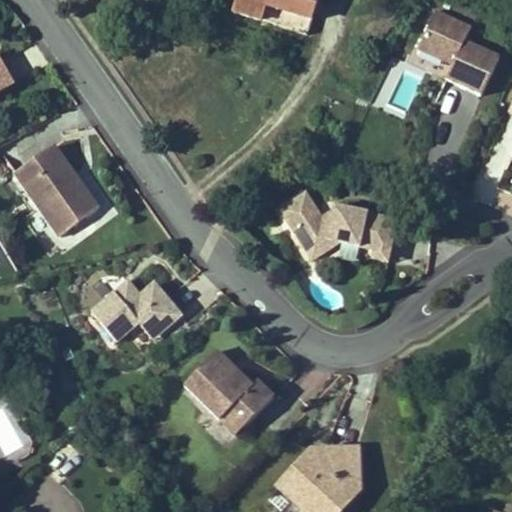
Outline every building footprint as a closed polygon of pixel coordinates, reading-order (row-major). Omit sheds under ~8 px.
[(308,35),(318,0),(237,0),(233,12),(308,35)] [(482,97),(501,58),(466,42),(472,28),(436,11),(419,50),(447,63),(449,58),(456,61),(453,66),(447,80),(482,97)] [(0,92),(12,86),(0,65),(0,92)] [(98,211),(53,147),(16,174),(61,238),(98,211)] [(322,218),(306,193),(301,196),(318,222),(327,225),(335,220),(332,216),(334,210),(322,218)] [(392,247),(398,221),(334,207),(334,210),(332,216),(335,220),(327,225),(318,222),(301,196),(279,210),(313,262),(341,244),(376,252),(392,247)] [(388,264),(392,247),(376,252),(374,260),(388,264)] [(134,291),(128,283),(115,294),(121,302),(134,291)] [(158,336),(181,317),(155,286),(140,298),(134,291),(121,302),(115,294),(92,313),(117,343),(139,324),(143,329),(148,325),(158,336)] [(158,336),(148,325),(143,329),(153,341),(158,336)] [(274,399),(257,382),(253,388),(218,353),(185,386),(220,422),(227,415),(243,430),(274,399)] [(243,430),(227,415),(220,422),(235,438),(243,430)] [(342,511),(360,492),(358,450),(324,451),(325,460),(312,461),(308,457),(278,488),(303,511),(328,511),(333,507),(337,511),(342,511)] [(325,460),(324,451),(312,452),(308,457),(312,461),(325,460)]
